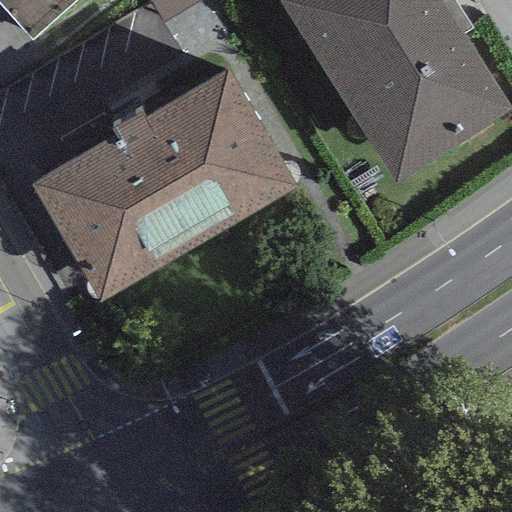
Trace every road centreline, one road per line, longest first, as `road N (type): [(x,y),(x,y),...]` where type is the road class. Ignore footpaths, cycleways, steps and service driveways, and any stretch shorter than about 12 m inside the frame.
road 1 (primary): [(511,236),(222,417),(133,496)]
road 2 (primary): [(133,496),(258,474),(511,314)]
road 3 (residential): [(133,496),(0,283)]
